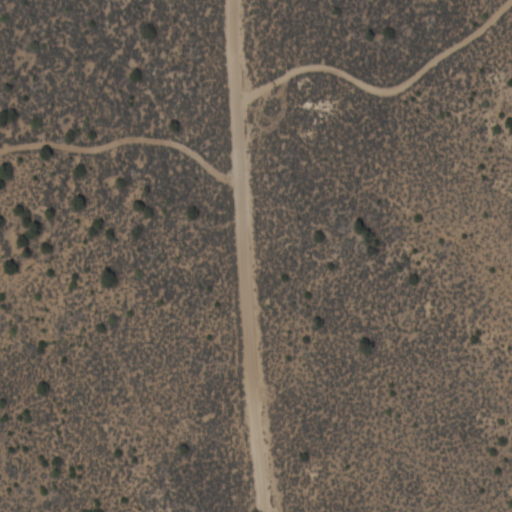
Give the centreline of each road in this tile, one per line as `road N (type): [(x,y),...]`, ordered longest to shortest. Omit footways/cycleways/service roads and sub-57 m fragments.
road 1 (track): [(302,511),(305,0)]
road 2 (track): [(500,0),(486,15),(385,52),(306,52)]
